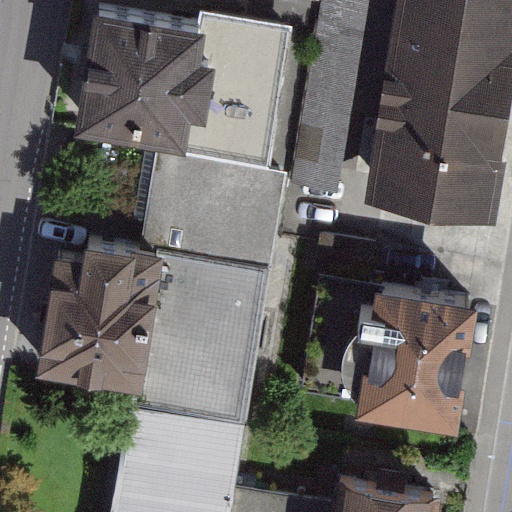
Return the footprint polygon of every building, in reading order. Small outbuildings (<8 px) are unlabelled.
[(511,130),(511,0),(404,0),(374,198),(499,217),(511,130)] [(211,17),(85,1),(69,128),(179,143),(183,111),(199,113),(211,17)] [(162,253),(81,240),(78,260),(54,256),(36,365),(141,382),(162,253)] [(479,299),(370,282),(352,406),(460,422),(479,299)] [(124,404),(115,511),(234,511),(243,413),(124,404)] [(441,511),(445,492),(338,474),(332,511),(441,511)]
